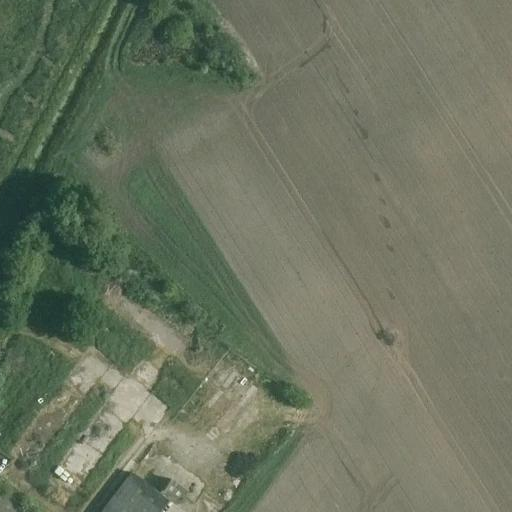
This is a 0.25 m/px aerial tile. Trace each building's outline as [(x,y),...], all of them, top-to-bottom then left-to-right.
[(62,224),(57,234),(74,244),(80,234),(62,224)] [(0,390),(0,439),(58,365),(34,346),(0,390)] [(67,439),(67,424),(33,425),(33,446),(55,446),(55,439),(67,439)] [(133,471),(101,511),(187,511),(177,505),(187,491),(170,478),(160,492),(133,471)] [(72,510),(84,489),(72,482),(60,503),(72,510)] [(37,511),(0,485),(0,511),(37,511)]
